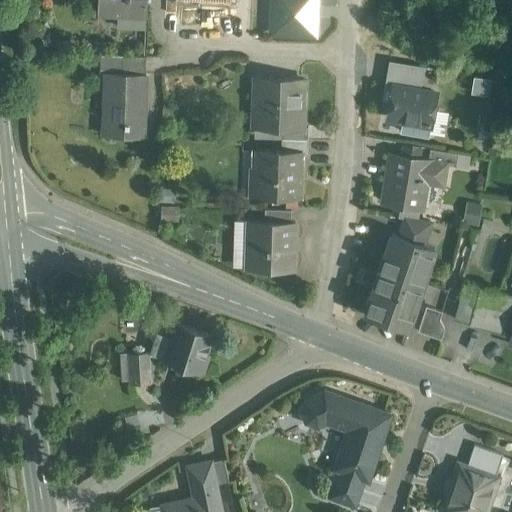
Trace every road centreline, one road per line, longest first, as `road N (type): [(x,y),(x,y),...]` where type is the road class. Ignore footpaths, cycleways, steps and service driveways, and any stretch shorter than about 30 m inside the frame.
road 1 (tertiary): [(9,225),(324,338)]
road 2 (unclassified): [(64,511),(324,338)]
road 3 (residential): [(349,50),(344,197),(324,338)]
road 4 (tertiary): [(44,511),(9,225)]
road 5 (residential): [(173,45),(349,50)]
road 6 (residential): [(435,375),(387,511)]
